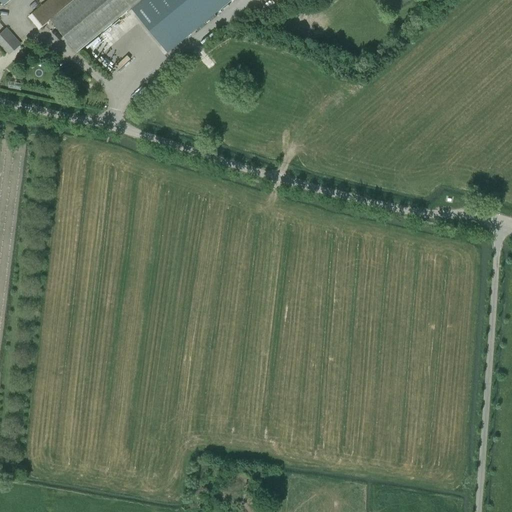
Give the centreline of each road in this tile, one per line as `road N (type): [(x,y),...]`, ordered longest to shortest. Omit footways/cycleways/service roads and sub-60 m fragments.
road 1 (unclassified): [(504,221),(417,212),(296,183),(0,100)]
road 2 (unclassified): [(478,511),(504,221)]
road 3 (track): [(103,123),(122,97),(45,33),(6,21)]
road 4 (track): [(122,97),(244,0)]
